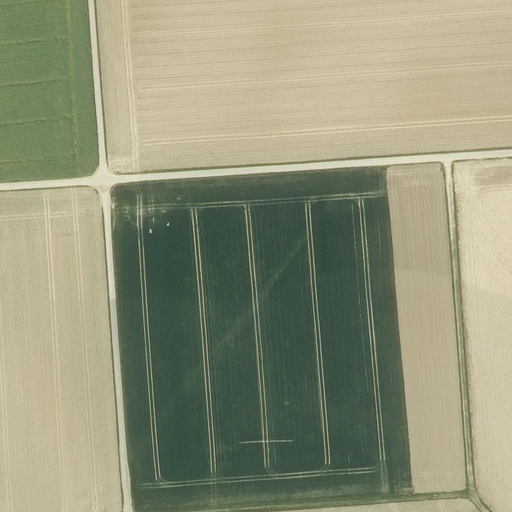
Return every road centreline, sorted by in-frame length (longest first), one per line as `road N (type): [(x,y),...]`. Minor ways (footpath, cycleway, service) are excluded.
road 1 (track): [(127,511),(89,0)]
road 2 (track): [(511,153),(0,187)]
road 3 (track): [(446,158),(466,429),(475,494),(486,511)]
road 4 (track): [(475,494),(231,511)]
